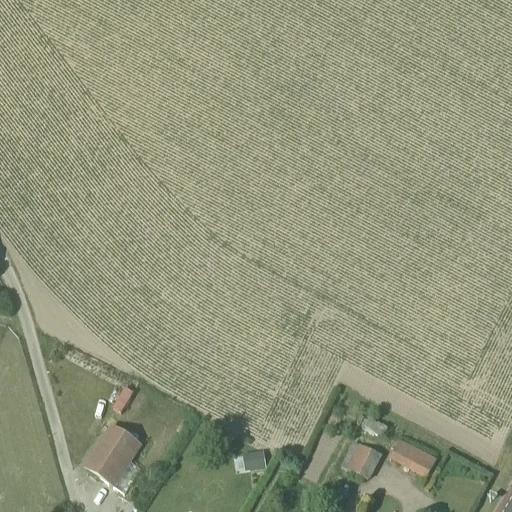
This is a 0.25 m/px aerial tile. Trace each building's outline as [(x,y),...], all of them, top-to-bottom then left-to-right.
[(120,449),(127,439),(116,432),(88,475),(109,489),(130,456),(120,449)] [(426,479),(435,456),(394,441),(386,464),(426,479)] [(355,446),(342,471),(368,484),(381,459),(355,446)] [(263,455),(247,457),(250,474),(266,472),(263,455)] [(302,511),(308,511),(315,511),(312,498),(300,500),(302,511)]
